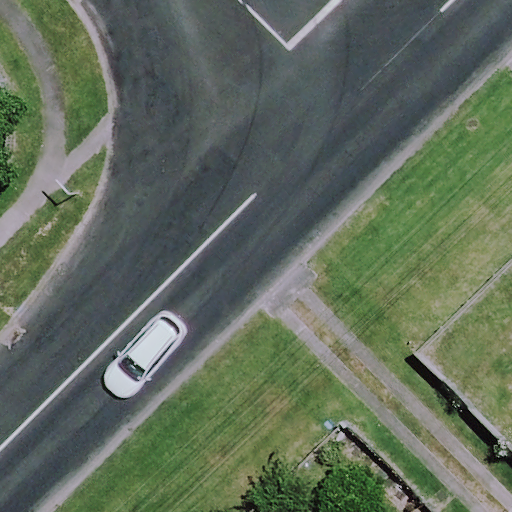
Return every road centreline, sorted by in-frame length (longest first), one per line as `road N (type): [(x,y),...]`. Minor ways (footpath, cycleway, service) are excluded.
road 1 (residential): [(0,455),(347,111)]
road 2 (residential): [(347,111),(460,0)]
road 3 (residential): [(347,111),(237,0)]
